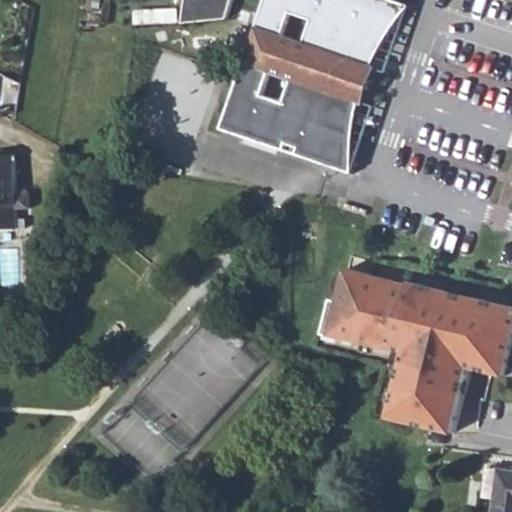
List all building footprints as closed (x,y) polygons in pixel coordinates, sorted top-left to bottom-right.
[(181,0),(177,24),(200,22),(204,0),(181,0)] [(204,0),(200,22),(229,20),(234,0),(204,0)] [(264,0),(256,25),(271,30),(260,62),(245,57),(221,124),(285,146),(287,141),(297,145),(296,150),(351,169),(350,160),(351,145),(341,142),(357,97),(368,63),(375,47),(383,34),(395,19),(406,8),(408,4),(395,0),(264,0)] [(375,47),(368,63),(386,69),(406,8),(395,19),(383,34),(375,47)] [(256,25),(245,57),(260,62),(271,30),(256,25)] [(0,72),(0,110),(18,114),(23,85),(0,72)] [(350,160),(351,169),(374,102),(357,97),(341,142),(351,145),(350,160)] [(18,156),(0,156),(0,229),(21,228),(18,156)] [(507,375),(511,355),(511,305),(476,297),(476,298),(448,291),(448,290),(413,281),(412,284),(348,268),(341,301),(331,299),(323,334),(342,338),(342,335),(360,340),(360,341),(387,347),(387,346),(397,348),(398,348),(407,350),(391,416),(455,432),(472,366),(507,375)] [(496,498),(500,469),(487,467),(482,496),(496,498)] [(496,498),(493,511),(511,511),(511,470),(500,469),(496,498)]
